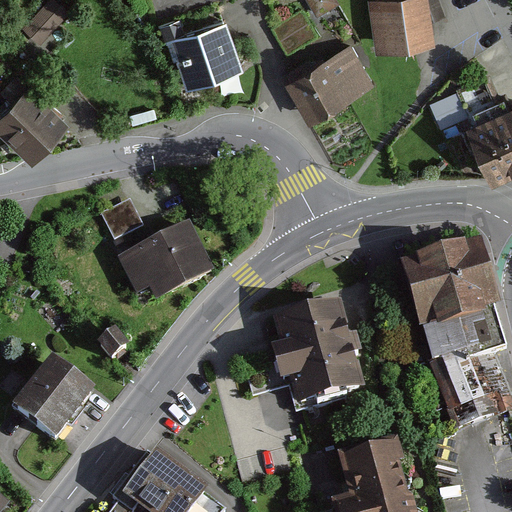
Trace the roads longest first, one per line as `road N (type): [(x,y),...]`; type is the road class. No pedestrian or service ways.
road 1 (residential): [(322,232),(225,301),(57,511)]
road 2 (residential): [(277,157),(230,135),(35,175)]
road 3 (residential): [(511,225),(468,204),(423,204),(322,232)]
road 4 (residential): [(277,157),(277,103),(247,0)]
